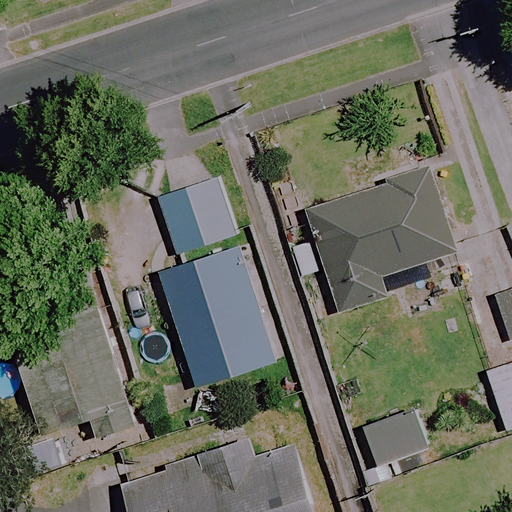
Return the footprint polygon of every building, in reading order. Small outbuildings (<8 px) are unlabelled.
[(456,255),(431,172),(308,210),(340,317),(391,302),(384,277),(456,255)] [(281,362),(222,179),(161,198),(186,275),(125,295),(137,334),(176,322),(198,388),(281,362)] [(511,431),(511,361),(487,370),(508,433),(511,431)] [(433,452),(419,410),(367,428),(381,469),(433,452)] [(280,511),(258,440),(124,481),(133,511),(280,511)]
